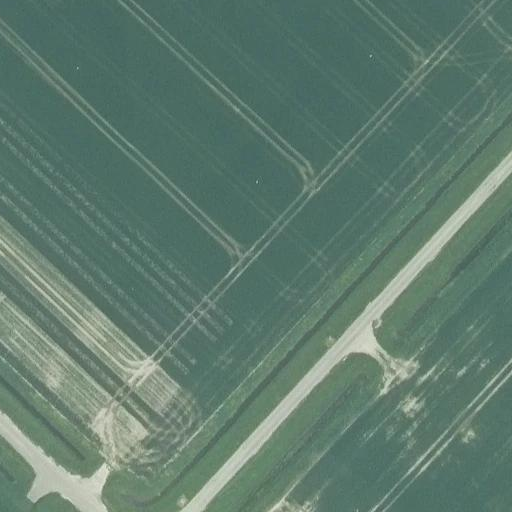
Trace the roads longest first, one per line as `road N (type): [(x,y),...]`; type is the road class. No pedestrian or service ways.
road 1 (unclassified): [(191,511),(511,163)]
road 2 (unclassified): [(94,511),(0,422)]
